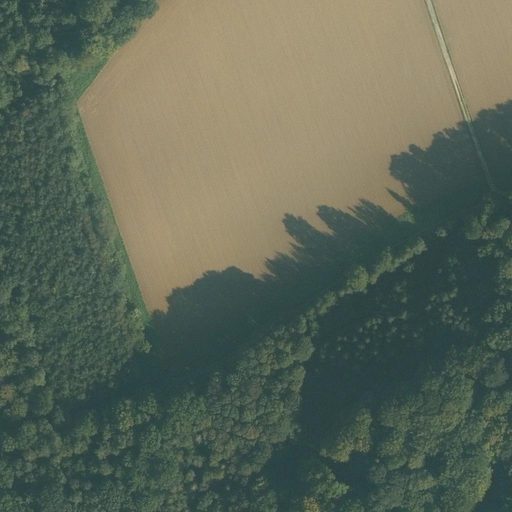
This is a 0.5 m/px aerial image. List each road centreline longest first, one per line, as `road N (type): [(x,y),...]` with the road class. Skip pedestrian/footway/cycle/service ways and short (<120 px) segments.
road 1 (track): [(0,452),(227,361)]
road 2 (track): [(495,201),(426,0)]
road 3 (track): [(305,308),(465,212)]
